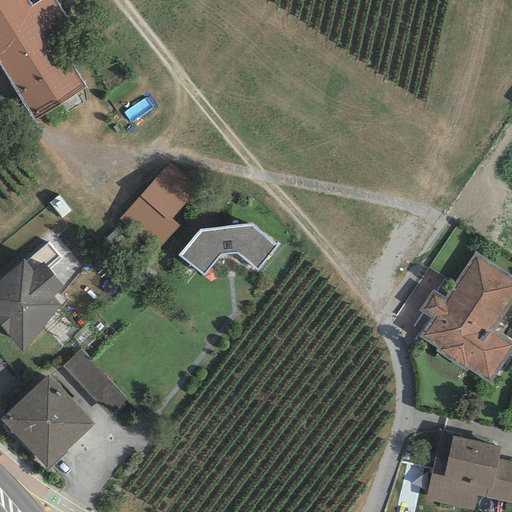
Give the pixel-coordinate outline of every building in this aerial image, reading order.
[(0,0),(0,65),(35,121),(86,87),(60,47),(79,36),(55,0),(40,0),(31,5),(27,0),(0,0)] [(170,162),(118,218),(155,251),(178,225),(172,219),(199,189),(170,162)] [(199,230),(177,256),(203,276),(220,255),(235,254),(256,271),(277,245),(252,224),(199,230)] [(511,301),(511,277),(474,252),(443,297),(432,289),(418,310),(430,318),(418,336),(437,349),(434,352),(466,373),(468,370),(489,385),(511,350),(511,342),(493,330),(511,301)] [(23,260),(0,280),(0,326),(22,353),(60,305),(53,296),(63,287),(43,263),(32,272),(23,260)] [(128,399),(81,349),(62,366),(109,417),(128,399)] [(94,425),(48,374),(0,419),(0,420),(47,470),(94,425)] [(434,458),(425,499),(473,510),(476,495),(485,497),(487,489),(491,490),(498,459),(500,447),(452,436),(447,460),(434,458)] [(485,497),(511,502),(511,461),(498,459),(491,490),(487,489),(485,497)]
